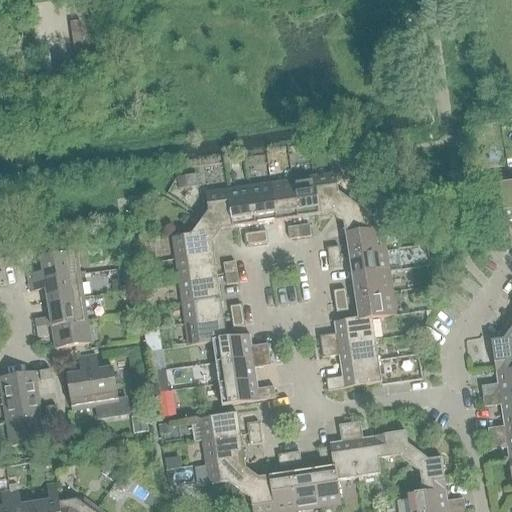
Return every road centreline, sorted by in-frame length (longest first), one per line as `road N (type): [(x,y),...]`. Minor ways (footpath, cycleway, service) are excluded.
road 1 (residential): [(459,396),(321,415),(305,400),(293,317)]
road 2 (residential): [(459,396),(450,337),(511,270)]
